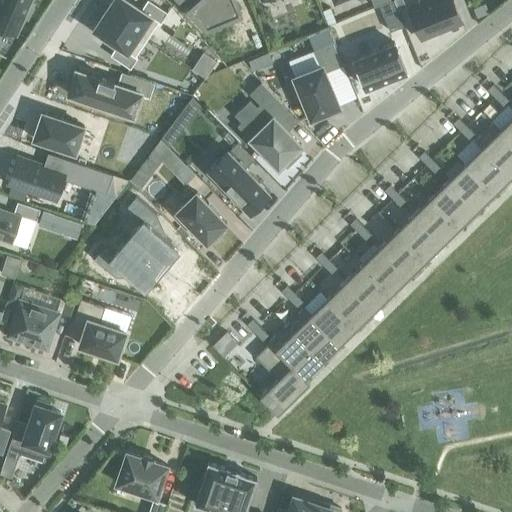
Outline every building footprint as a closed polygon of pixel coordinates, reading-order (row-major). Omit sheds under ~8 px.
[(0,0),(0,26),(16,34),(23,17),(27,19),(33,4),(30,2),(30,0),(0,0)] [(113,0),(105,12),(147,40),(158,22),(160,23),(167,13),(147,0),(146,0),(140,9),(126,0),(113,0)] [(197,0),(189,8),(206,26),(240,13),(234,0),(197,0)] [(392,0),(379,5),(390,31),(402,26),(392,0)] [(454,0),(427,0),(405,9),(418,40),(464,23),(454,0)] [(484,4),(472,9),(477,18),(488,13),(484,4)] [(135,57),(147,40),(105,12),(93,30),(116,45),(110,55),(130,69),(137,58),(135,57)] [(391,40),(352,56),(364,85),(403,69),(391,40)] [(313,50),(287,60),(294,77),(311,118),(338,107),(324,73),(342,65),(332,42),(313,50)] [(267,53),(248,61),(252,71),(272,63),(267,53)] [(76,70),(68,94),(133,116),(141,94),(148,96),(152,83),(122,73),(119,84),(76,70)] [(273,116),(283,106),(261,83),(250,94),(260,104),(256,108),(250,102),(236,116),(242,122),(238,126),(261,150),(262,151),(266,155),(267,156),(278,167),(283,162),(287,165),(299,153),(295,150),(301,145),(273,116)] [(487,89),(495,98),(501,92),(492,84),(487,89)] [(501,92),(495,98),(503,106),(509,101),(501,92)] [(84,126),(42,112),(33,138),(75,152),(84,126)] [(492,123),(511,144),(511,116),(499,129),(493,123),(492,123)] [(452,123),(461,131),(466,126),(458,117),(452,123)] [(475,140),(511,177),(511,175),(511,144),(492,123),(475,140)] [(170,126),(161,139),(169,147),(179,133),(170,126)] [(466,126),(461,131),(469,140),(475,134),(466,126)] [(160,140),(153,150),(162,159),(177,175),(186,166),(160,140)] [(464,164),(493,194),(511,177),(475,140),(474,141),(481,148),(464,164)] [(228,151),(208,170),(250,213),(270,194),(246,169),(254,160),(238,143),(229,152),(228,151)] [(418,156),(426,165),(432,159),(424,151),(418,156)] [(16,156),(7,184),(56,200),(63,179),(106,193),(112,174),(47,153),(43,165),(16,156)] [(432,159),(426,165),(434,173),(440,168),(432,159)] [(464,164),(447,181),(476,211),(493,194),(464,164)] [(476,211),(447,181),(430,197),(459,227),(476,211)] [(392,198),(398,193),(389,184),(384,190),(392,198)] [(184,203),(176,211),(206,243),(208,241),(211,244),(221,234),(218,231),(226,223),(196,192),(194,193),(191,191),(181,201),(184,203)] [(406,201),(398,193),(392,198),(400,207),(406,201)] [(142,220),(127,238),(161,267),(178,248),(149,224),(157,214),(135,196),(127,207),(142,220)] [(442,244),(459,227),(430,197),(413,214),(442,244)] [(0,209),(0,238),(11,242),(20,216),(37,221),(40,210),(18,202),(14,214),(0,209)] [(43,211),(38,226),(77,239),(82,224),(43,211)] [(395,231),(425,261),(442,244),(413,214),(395,231)] [(358,232),(363,227),(355,218),(349,224),(358,232)] [(371,235),(363,227),(358,232),(366,241),(371,235)] [(408,278),(425,261),(395,231),(378,248),(408,278)] [(161,267),(127,238),(111,256),(102,248),(93,259),(115,277),(123,268),(145,287),(161,267)] [(361,264),(390,294),(408,278),(378,248),(361,264)] [(323,265),(329,260),(321,251),(315,257),(323,265)] [(337,268),(329,260),(323,265),(332,274),(337,268)] [(344,281),(373,311),(390,294),(361,264),(344,281)] [(356,328),(373,311),(344,281),(327,298),(356,328)] [(13,284),(7,300),(17,303),(22,287),(13,284)] [(289,299),(295,294),(286,285),(281,291),(289,299)] [(303,302),(295,294),(289,299),(297,308),(303,302)] [(339,345),(356,328),(327,298),(310,314),(304,307),(303,308),(339,345)] [(19,300),(7,336),(47,349),(59,313),(19,300)] [(71,326),(84,330),(77,349),(115,362),(124,335),(98,326),(103,311),(79,303),(71,326)] [(322,362),(339,345),(303,308),(286,325),(322,362)] [(254,333),(260,327),(252,318),(246,324),(254,333)] [(305,377),(322,362),(286,325),(269,341),(305,377)] [(260,327),(254,333),(263,341),(268,336),(260,327)] [(310,382),(305,377),(269,341),(268,342),(269,343),(255,357),(277,379),(260,396),(277,414),(310,382)] [(37,400),(25,436),(13,432),(6,455),(17,459),(19,454),(44,462),(60,412),(49,408),(50,405),(37,400)] [(0,453),(1,453),(9,431),(0,427),(0,420),(5,404),(0,402),(0,453)] [(59,435),(57,444),(65,446),(67,437),(59,435)] [(116,483),(156,497),(167,465),(151,460),(152,458),(150,458),(150,459),(143,457),(144,456),(142,455),(142,457),(126,452),(116,483)] [(6,455),(0,471),(0,474),(11,478),(17,459),(6,455)] [(239,471),(226,467),(226,468),(210,463),(210,462),(208,462),(207,464),(208,464),(195,502),(194,502),(194,504),(196,504),(212,509),(212,510),(214,511),(214,510),(219,511),(249,511),(245,510),(255,480),(256,478),(254,477),(254,478),(238,472),(239,471)] [(294,497),(288,511),(339,511),(341,508),(323,503),(322,506),(318,505),(317,504),(316,505),(311,503),(311,502),(309,502),(294,497)] [(162,511),(165,505),(153,501),(149,511),(162,511)]
